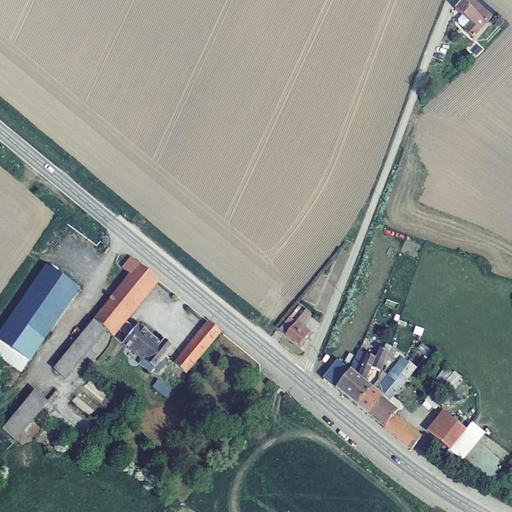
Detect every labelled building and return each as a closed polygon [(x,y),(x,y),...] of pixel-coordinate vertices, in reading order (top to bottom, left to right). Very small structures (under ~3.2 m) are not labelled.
[(462,0),(461,2),(476,14),(481,7),(472,0),(462,0)] [(482,19),(476,14),(461,2),(455,9),(461,15),(456,21),(466,29),(464,31),(474,39),(487,24),(482,19)] [(476,14),(482,19),(488,13),(481,7),(476,14)] [(115,338),(117,335),(127,322),(124,319),(157,280),(131,258),(128,262),(122,270),(130,277),(94,321),(106,330),(115,338)] [(28,363),(79,290),(47,266),(0,333),(0,358),(20,372),(27,363),(28,363)] [(305,310),(295,323),(284,335),(299,347),(310,333),(302,326),(311,315),(305,310)] [(278,330),(284,335),(295,323),(289,317),(278,330)] [(106,330),(94,321),(53,371),(65,380),(106,330)] [(117,335),(115,338),(142,360),(154,369),(158,373),(164,366),(159,363),(171,348),(163,341),(160,344),(138,326),(136,329),(127,322),(117,335)] [(175,364),(169,371),(180,380),(216,338),(221,332),(210,323),(175,364)] [(358,351),(351,369),(346,375),(336,389),(357,406),(372,388),(364,382),(370,369),(379,372),(387,352),(382,350),(379,349),(375,359),(358,351)] [(169,359),(164,366),(169,371),(175,364),(169,359)] [(368,415),(399,374),(408,364),(401,359),(375,391),(372,388),(357,406),(368,415)] [(142,360),(133,371),(144,381),(154,369),(142,360)] [(415,367),(409,362),(409,363),(408,364),(399,374),(405,379),(415,367)] [(439,380),(458,388),(463,375),(445,367),(439,380)] [(338,369),(333,375),(328,383),(336,389),(346,375),(338,369)] [(399,374),(368,415),(411,450),(414,446),(420,438),(393,417),(397,411),(387,403),(405,379),(399,374)] [(158,384),(153,390),(167,401),(171,395),(158,384)] [(36,392),(3,431),(16,442),(48,402),(36,392)] [(425,406),(431,409),(436,402),(429,398),(425,406)] [(448,419),(434,439),(450,451),(465,431),(448,419)]
